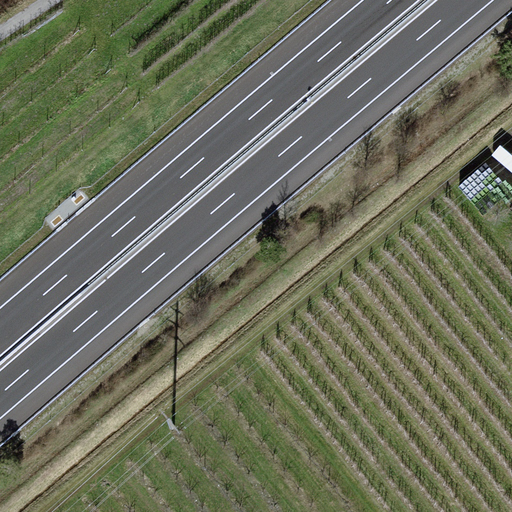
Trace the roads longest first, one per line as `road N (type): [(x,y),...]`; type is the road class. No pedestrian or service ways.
road 1 (motorway): [(0,395),(465,0)]
road 2 (motorway): [(389,0),(0,331)]
